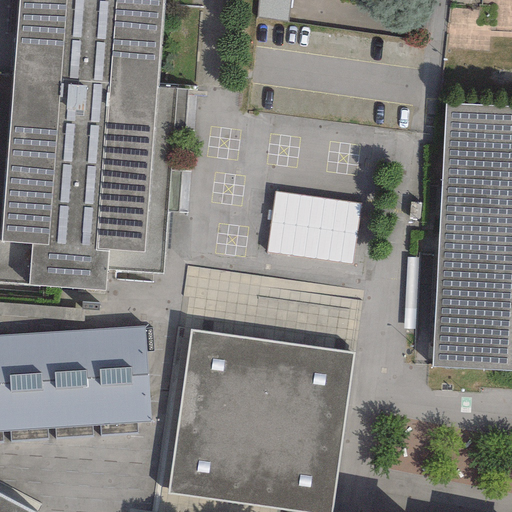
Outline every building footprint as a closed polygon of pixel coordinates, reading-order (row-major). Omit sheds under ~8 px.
[(107,249),(141,252),(156,87),(163,0),(19,0),(0,221),(0,281),(104,290),(105,270),(107,249)] [(256,0),(254,17),(287,22),(289,0),(256,0)] [(176,88),(156,87),(141,252),(107,249),(105,270),(162,274),(176,88)] [(511,371),(511,108),(445,105),(430,368),(511,371)] [(267,253),(352,266),(360,203),(275,192),(267,253)] [(45,332),(51,429),(54,429),(55,439),(93,437),(92,426),(99,426),(100,435),(137,433),(136,424),(150,423),(144,327),(45,332)] [(331,511),(352,352),(190,331),(169,493),(311,511),(331,511)] [(47,429),(51,429),(45,332),(0,335),(0,442),(2,442),(2,432),(9,431),(10,441),(48,439),(47,429)] [(32,511),(0,494),(0,511),(32,511)]
